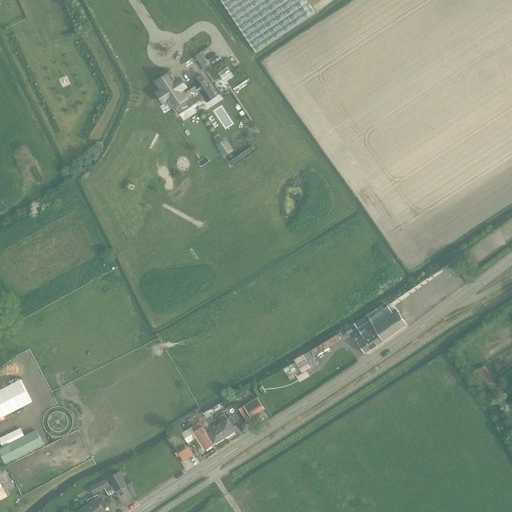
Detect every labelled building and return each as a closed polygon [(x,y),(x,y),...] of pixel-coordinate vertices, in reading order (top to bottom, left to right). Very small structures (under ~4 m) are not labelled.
[(219,0),(255,52),(315,13),(306,0),(219,0)] [(170,72),(156,82),(161,90),(157,93),(163,102),(167,99),(172,107),(173,107),(173,108),(178,115),(203,98),(207,103),(216,97),(202,75),(192,81),(195,86),(185,93),(184,93),(182,90),(184,88),(178,79),(176,81),(170,72)] [(227,138),(217,143),(224,155),(234,150),(227,138)] [(388,306),(371,318),(386,339),(407,325),(396,310),(392,313),(388,306)] [(383,341),(386,339),(371,318),(369,319),(366,315),(354,323),(364,339),(357,343),(364,353),(382,341),(383,341)] [(336,335),(294,361),(297,365),(305,360),(310,368),(318,364),(314,357),(340,341),(336,335)] [(305,360),(297,365),(302,373),(310,368),(305,360)] [(492,394),(499,389),(485,365),(477,370),(486,386),(487,385),(492,394)] [(0,417),(30,402),(19,380),(0,389),(0,417)] [(244,407),(251,418),(264,409),(258,399),(244,407)] [(241,408),(236,411),(244,423),(249,420),(241,408)] [(221,416),(224,421),(217,425),(211,415),(225,438),(236,431),(228,419),(227,419),(224,414),(221,416)] [(206,418),(212,428),(208,431),(210,434),(208,435),(214,445),(225,438),(211,415),(209,416),(206,418)] [(210,434),(208,431),(212,428),(206,418),(200,422),(202,426),(193,432),(191,428),(182,433),(188,443),(196,437),(204,450),(214,444),(214,445),(208,435),(210,434)] [(42,443),(36,431),(24,437),(20,428),(0,438),(0,442),(3,447),(0,448),(0,453),(5,462),(42,443)] [(119,472),(108,478),(115,491),(126,486),(119,472)] [(107,479),(90,488),(94,494),(110,485),(107,479)] [(97,498),(78,511),(104,511),(106,511),(104,507),(107,505),(103,498),(99,501),(97,498)]
